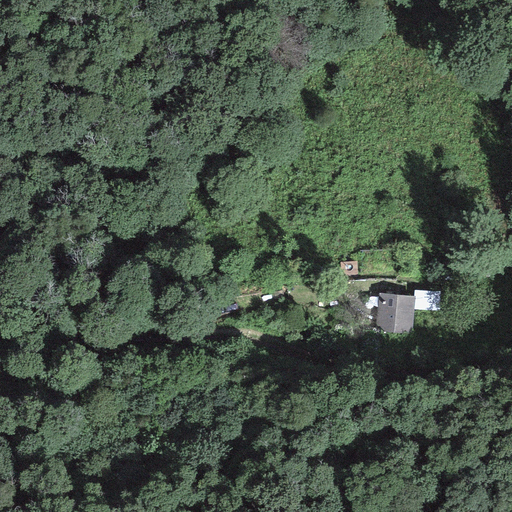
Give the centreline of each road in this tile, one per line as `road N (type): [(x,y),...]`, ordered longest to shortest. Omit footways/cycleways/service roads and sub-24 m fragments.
road 1 (track): [(0,324),(256,335),(364,380),(511,366)]
road 2 (track): [(152,331),(242,286),(335,281)]
